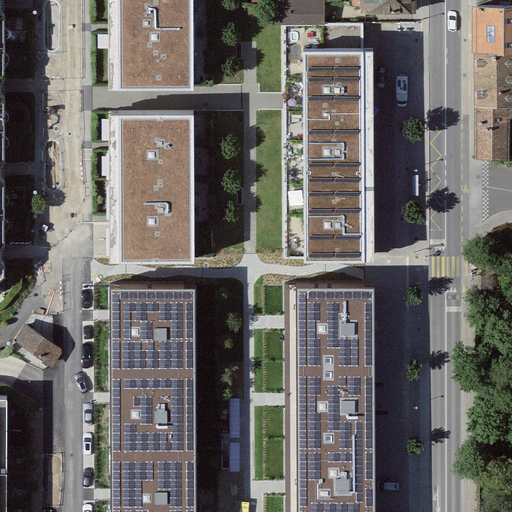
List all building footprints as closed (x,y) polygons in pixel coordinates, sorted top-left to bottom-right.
[(192,0),(109,0),(110,84),(193,84),(192,0)] [(271,0),(271,23),(324,24),(324,2),(324,0),(271,0)] [(415,11),(415,0),(363,0),(363,11),(415,11)] [(473,55),(511,54),(511,6),(496,6),(473,6),(473,55)] [(363,27),(284,28),(284,98),(286,259),(364,258),(363,27)] [(474,108),(511,107),(511,54),(473,55),(474,108)] [(511,107),(474,108),(476,156),(508,161),(508,119),(511,119),(511,107)] [(196,111),(111,110),(109,259),(194,260),(196,111)] [(369,511),(370,285),(287,285),(287,323),(287,400),(287,489),(287,511),(369,511)] [(195,511),(196,290),(111,290),(111,315),(111,398),(111,495),(110,511),(195,511)] [(58,347),(26,326),(16,341),(48,361),(58,347)]
